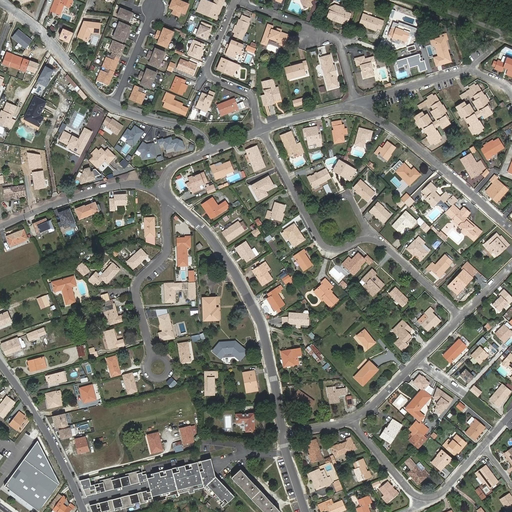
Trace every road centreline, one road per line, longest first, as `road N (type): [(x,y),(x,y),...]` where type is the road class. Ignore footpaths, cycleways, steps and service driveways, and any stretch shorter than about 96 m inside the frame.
road 1 (residential): [(262,131),(321,246),(342,251),(381,241),(461,314)]
road 2 (residential): [(282,437),(258,312),(210,236),(165,197)]
road 3 (residential): [(355,104),(511,224)]
road 4 (residential): [(236,0),(339,40),(355,104)]
road 5 (residential): [(84,511),(0,360)]
road 6 (residential): [(262,131),(251,94),(204,74),(235,0)]
road 7 (residential): [(165,197),(166,255),(135,296),(151,354)]
road 8 (residential): [(0,228),(112,185),(159,192)]
road 9 (residential): [(511,91),(504,81),(464,72),(355,104)]
road 10 (residential): [(1,0),(38,27),(112,106)]
road 11 (residential): [(352,421),(461,314)]
